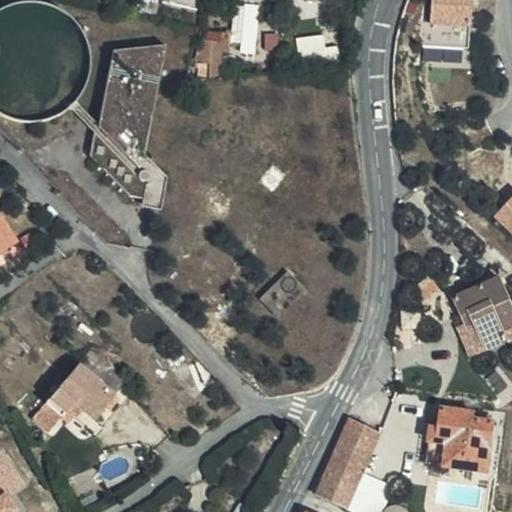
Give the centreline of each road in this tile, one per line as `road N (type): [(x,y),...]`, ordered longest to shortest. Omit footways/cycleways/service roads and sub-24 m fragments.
road 1 (secondary): [(380,0),(370,79),(381,259),(359,362),(332,420)]
road 2 (residential): [(265,409),(0,142)]
road 3 (residential): [(265,409),(109,511)]
